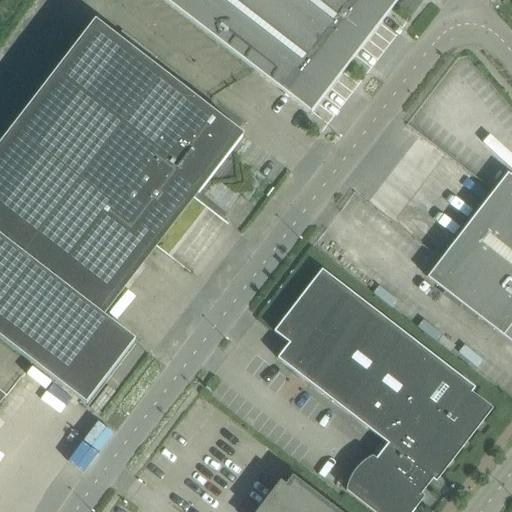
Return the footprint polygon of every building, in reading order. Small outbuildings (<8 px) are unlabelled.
[(161,0),(311,115),(393,8),(399,0),(161,0)] [(100,315),(191,197),(196,191),(199,193),(242,138),(243,138),(244,137),(232,128),(234,125),(226,118),(223,121),(95,22),(94,24),(95,25),(0,148),(0,339),(86,406),(135,342),(100,315)] [(511,344),(511,178),(507,175),(427,279),(511,344)] [(492,410),(472,394),(475,390),(322,271),(274,333),(289,345),(277,360),(388,446),(376,461),(372,458),(365,462),(358,468),(353,475),(349,483),(346,491),(346,492),(371,511),(413,511),(424,498),(421,495),(433,480),(436,483),(492,410)] [(331,511),(293,482),(288,488),(280,482),(257,511),(331,511)]
